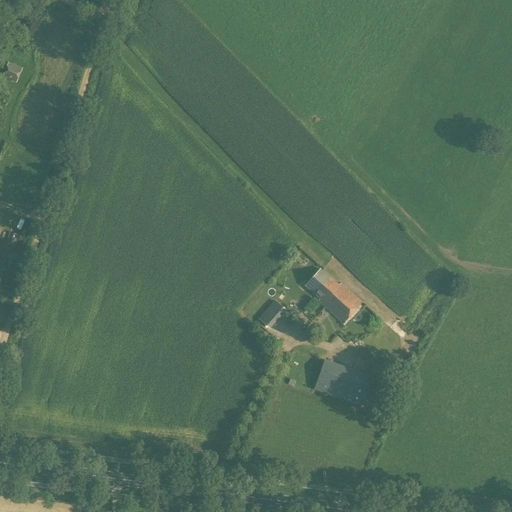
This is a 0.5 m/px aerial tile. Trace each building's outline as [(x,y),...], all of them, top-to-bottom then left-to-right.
[(16,81),(21,70),(10,65),(5,76),(16,81)] [(5,248),(14,250),(18,233),(9,231),(5,248)] [(342,324),(361,303),(340,284),(338,286),(320,270),(305,286),(320,299),(318,302),(342,324)] [(284,310),(275,302),(267,310),(276,319),(284,310)] [(361,407),(372,377),(324,361),(313,391),(361,407)]
